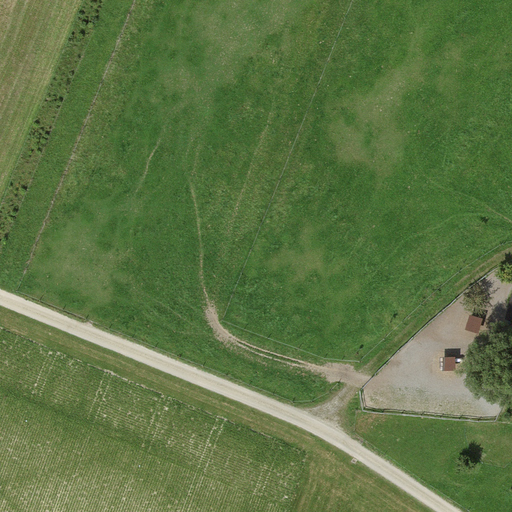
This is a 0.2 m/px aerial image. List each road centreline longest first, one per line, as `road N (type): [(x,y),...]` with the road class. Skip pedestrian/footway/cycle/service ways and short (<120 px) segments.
road 1 (track): [(451,511),(323,423),(0,295)]
road 2 (track): [(511,251),(417,326),(323,423)]
road 3 (track): [(368,379),(511,391)]
